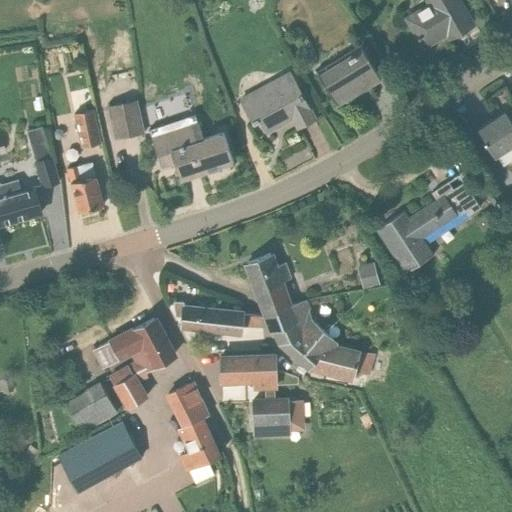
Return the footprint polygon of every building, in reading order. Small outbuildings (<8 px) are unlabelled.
[(472,23),(462,6),(458,0),(423,0),(426,4),(406,16),(424,46),(447,32),(449,36),(472,23)] [(115,57),(134,54),(131,34),(112,37),(115,57)] [(381,78),(370,61),(362,47),(318,73),(326,88),(337,105),(352,95),(345,85),(359,77),(366,87),(369,85),(381,78)] [(314,118),(304,100),(288,71),(239,97),(253,123),(259,119),(266,132),(293,117),(298,127),(314,118)] [(352,95),(352,96),(358,107),(375,96),(369,85),(366,87),(352,95)] [(144,133),(137,99),(107,105),(114,139),(144,133)] [(100,143),(93,109),(73,113),(81,147),(100,143)] [(511,145),(511,121),(505,110),(478,128),(489,144),(496,156),(511,145)] [(226,142),(223,130),(203,137),(194,112),(148,128),(160,164),(174,159),(180,178),(219,166),(217,161),(226,158),(227,163),(233,161),(226,142)] [(34,160),(50,156),(42,125),(26,130),(34,160)] [(41,185),(58,181),(50,156),(34,160),(41,185)] [(103,205),(96,175),(92,161),(67,168),(73,192),(78,211),(103,205)] [(0,224),(41,212),(33,185),(20,189),(17,179),(0,184),(0,224)] [(480,207),(474,198),(463,182),(453,189),(448,181),(431,192),(436,200),(409,217),(404,210),(376,228),(405,272),(433,253),(423,238),(465,211),(468,216),(480,207)] [(285,262),(275,266),(271,253),(247,262),(257,289),(267,314),(292,305),(284,280),(291,278),(285,262)] [(379,284),(373,262),(357,266),(363,288),(379,284)] [(280,342),(310,366),(334,338),(312,321),(304,300),(292,305),(267,314),(263,314),(262,323),(262,325),(271,324),(272,330),(276,328),(280,342)] [(262,323),(263,314),(194,307),(183,307),(183,301),(174,301),(177,315),(181,314),(181,325),(224,329),(241,329),(241,323),(262,323)] [(109,376),(114,384),(133,373),(138,381),(148,375),(144,370),(174,354),(154,317),(93,350),(102,367),(130,352),(135,362),(109,376)] [(334,338),(310,366),(353,381),(354,376),(358,377),(359,373),(369,375),(374,354),(358,351),(359,349),(336,343),(337,341),(334,338)] [(266,386),(266,400),(275,399),(275,386),(277,386),(275,354),(220,357),(221,377),(254,377),(254,386),(266,386)] [(147,396),(138,381),(133,373),(114,384),(113,385),(126,408),(147,396)] [(1,382),(0,381),(0,392),(3,392),(3,394),(13,392),(11,378),(1,380),(1,382)] [(117,412),(99,380),(86,388),(85,390),(64,402),(82,433),(117,412)] [(206,414),(191,382),(170,392),(177,407),(176,407),(184,424),(178,427),(189,450),(179,455),(185,469),(219,454),(202,416),(206,414)] [(301,424),(298,399),(275,399),(266,400),(252,401),(254,421),(255,432),(291,430),(291,425),(301,424)] [(124,424),(122,421),(58,455),(77,492),(142,458),(124,424)]
